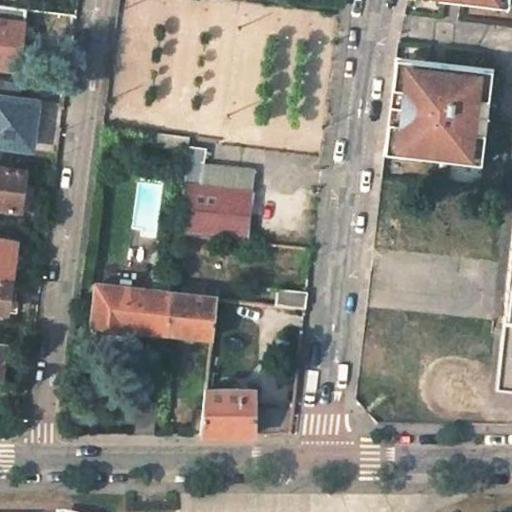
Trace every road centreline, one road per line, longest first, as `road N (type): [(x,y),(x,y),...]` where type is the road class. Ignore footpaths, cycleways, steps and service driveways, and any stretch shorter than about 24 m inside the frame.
road 1 (unclassified): [(377,0),(320,458)]
road 2 (unclassified): [(43,457),(102,0)]
road 3 (tertiary): [(43,457),(320,458)]
road 4 (tertiary): [(320,458),(511,460)]
road 5 (unknown): [(374,26),(511,44)]
